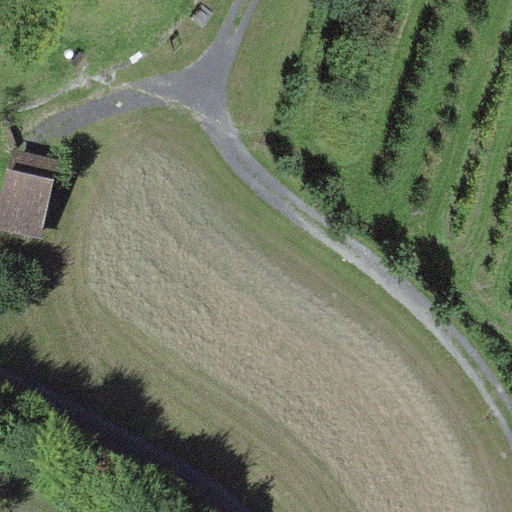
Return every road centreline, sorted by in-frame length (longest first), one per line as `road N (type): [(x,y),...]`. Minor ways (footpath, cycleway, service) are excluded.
road 1 (track): [(511,424),(465,358),(226,147),(218,108),(222,62),(245,0)]
road 2 (residential): [(227,511),(160,452),(0,381)]
